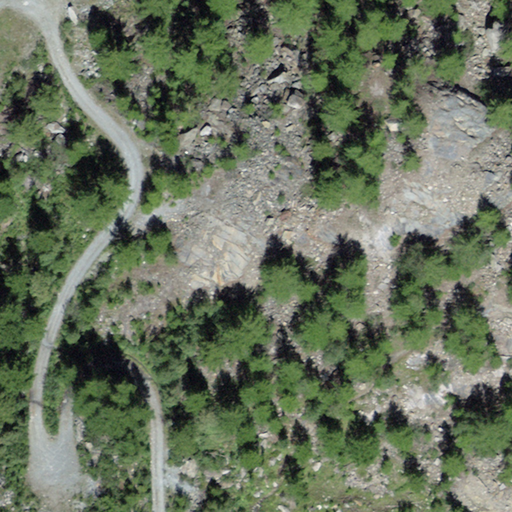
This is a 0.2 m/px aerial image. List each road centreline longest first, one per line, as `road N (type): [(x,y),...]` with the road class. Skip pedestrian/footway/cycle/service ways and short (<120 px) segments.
road 1 (track): [(17,0),(42,14),(75,89),(132,163),(127,198),(66,287),(39,368),(34,438)]
road 2 (track): [(159,511),(149,394),(124,367),(92,369),(71,394),(61,448),(34,438)]
